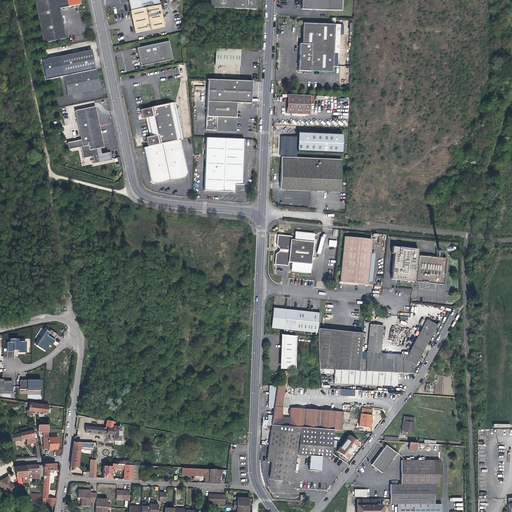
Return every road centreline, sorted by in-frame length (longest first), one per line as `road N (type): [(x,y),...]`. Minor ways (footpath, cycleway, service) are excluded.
road 1 (unclassified): [(97,0),(138,195),(261,212)]
road 2 (track): [(454,0),(460,104),(375,123),(362,117),(366,0)]
road 3 (residential): [(458,311),(419,379),(314,511)]
road 4 (unclassified): [(261,212),(269,0)]
road 5 (unclassified): [(257,490),(258,287)]
road 6 (residential): [(257,490),(64,476)]
road 7 (track): [(50,170),(12,0)]
road 8 (track): [(73,316),(50,170)]
road 9 (residential): [(397,301),(258,287)]
